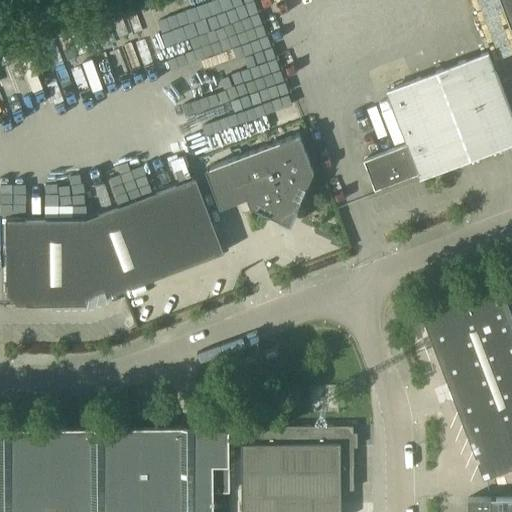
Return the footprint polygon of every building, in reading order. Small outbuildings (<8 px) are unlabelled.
[(511,0),(500,0),(511,30),(511,0)] [(511,140),(511,113),(488,50),(387,89),(407,140),(364,157),(375,186),(418,170),(420,175),(511,140)] [(297,207),(313,170),(298,132),(205,168),(220,206),(247,196),(250,205),(292,223),(298,208),(297,207)] [(224,250),(195,176),(83,218),(5,219),(5,292),(16,303),(86,303),(86,296),(104,289),(106,295),(224,250)] [(511,466),(511,316),(498,279),(420,308),(483,477),(511,466)] [(265,367),(260,356),(240,364),(244,375),(265,367)] [(353,488),(353,424),(261,425),(261,442),(241,442),(241,511),(340,511),(340,488),(353,488)] [(0,511),(213,511),(214,491),(229,491),(228,425),(205,425),(181,426),(0,427),(0,511)] [(511,511),(511,496),(467,497),(466,511),(511,511)]
